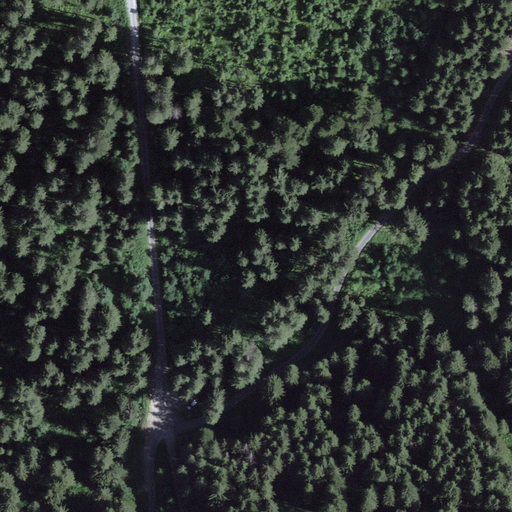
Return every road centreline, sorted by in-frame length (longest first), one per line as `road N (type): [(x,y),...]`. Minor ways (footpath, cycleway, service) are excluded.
road 1 (track): [(511,64),(465,149),(406,188),(378,218),(309,343),(223,407),(166,429)]
road 2 (track): [(130,0),(166,429)]
